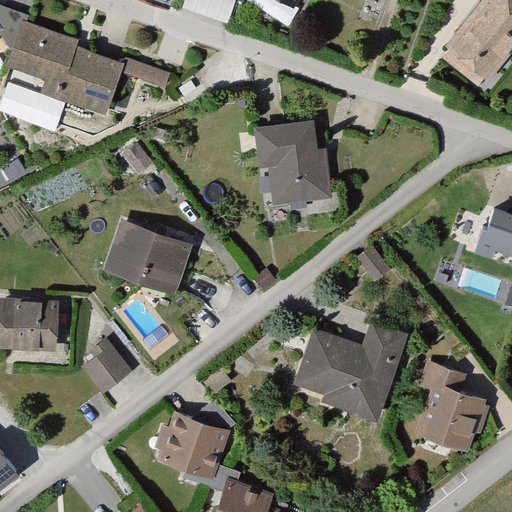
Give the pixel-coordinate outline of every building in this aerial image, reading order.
[(184,0),(183,2),(228,18),(234,0),(184,0)] [(298,0),(273,0),(291,12),(298,0)] [(511,78),(511,0),(505,0),(453,64),(495,99),(511,78)] [(77,46),(20,27),(5,73),(62,91),(77,46)] [(105,122),(122,69),(75,51),(62,91),(56,106),(105,122)] [(314,124),(250,128),(253,176),(264,175),(266,207),(314,204),(313,184),(329,183),(327,157),(316,154),(314,124)] [(511,212),(497,208),(481,258),(511,267),(511,212)] [(188,246),(117,225),(101,275),(172,297),(188,246)] [(56,305),(0,298),(0,350),(53,355),(56,305)] [(359,348),(313,331),(290,389),(372,420),(404,337),(368,324),(359,348)] [(84,366),(104,393),(133,371),(106,336),(87,350),(94,359),(84,366)] [(451,389),(429,443),(478,463),(500,409),(451,389)] [(226,435),(172,417),(156,465),(211,482),(226,435)] [(0,491),(21,476),(0,448),(0,491)] [(266,498),(225,482),(213,511),(260,511),(263,507),(266,498)]
